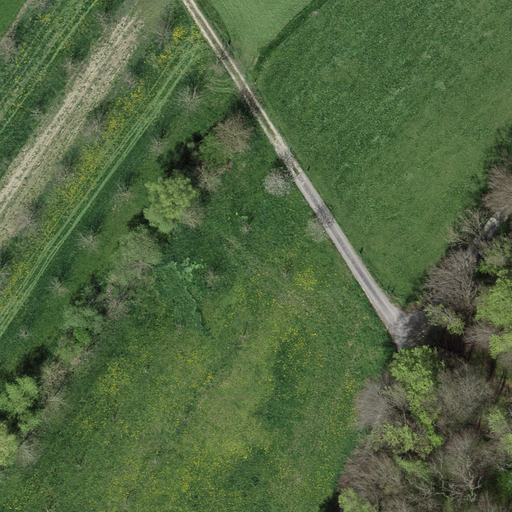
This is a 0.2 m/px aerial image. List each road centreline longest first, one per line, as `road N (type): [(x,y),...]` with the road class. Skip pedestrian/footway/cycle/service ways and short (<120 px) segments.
road 1 (track): [(398,344),(186,0)]
road 2 (unclassified): [(511,198),(398,344),(340,511)]
